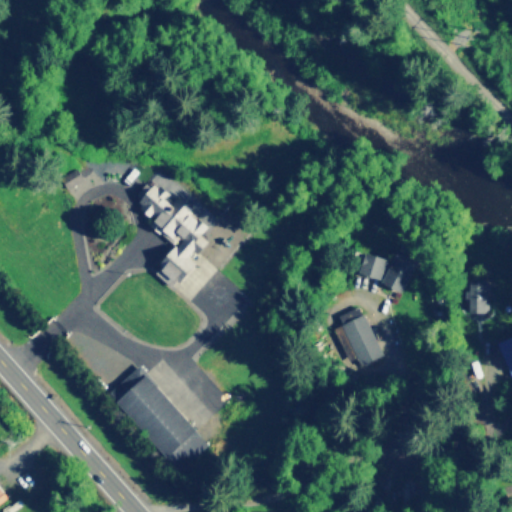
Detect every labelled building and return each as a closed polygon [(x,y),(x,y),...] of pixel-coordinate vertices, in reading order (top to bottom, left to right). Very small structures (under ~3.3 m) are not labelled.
[(174,243),(153,271),(173,286),(197,257),(195,255),(208,239),(201,233),(210,221),(177,196),(175,199),(152,181),(135,203),(154,218),(149,224),(174,243)] [(358,273),(405,287),(414,255),(395,249),(392,257),(365,249),(358,273)] [(469,310),(486,310),(486,288),(465,288),(465,296),(469,296),(469,310)] [(347,360),(356,356),(360,364),(382,354),(360,303),(337,313),(341,323),(333,326),(347,360)] [(511,334),(497,340),(511,375),(511,374),(511,334)] [(206,445),(142,362),(110,387),(175,470),(206,445)] [(0,501),(8,495),(0,485),(0,501)]
